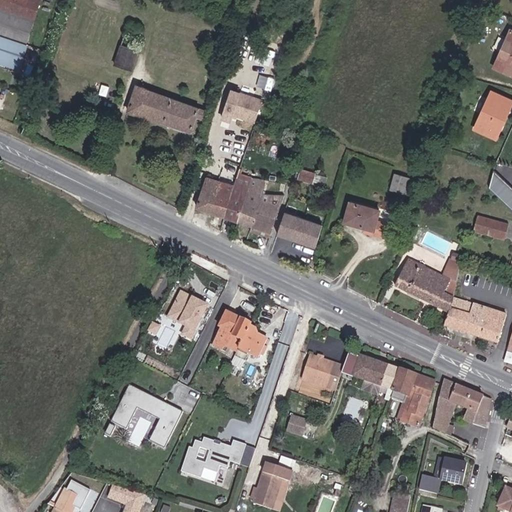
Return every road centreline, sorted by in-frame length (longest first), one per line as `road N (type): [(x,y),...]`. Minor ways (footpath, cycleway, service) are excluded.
road 1 (tertiary): [(0,144),(505,385)]
road 2 (unknown): [(393,494),(447,357)]
road 3 (residential): [(505,385),(478,511)]
